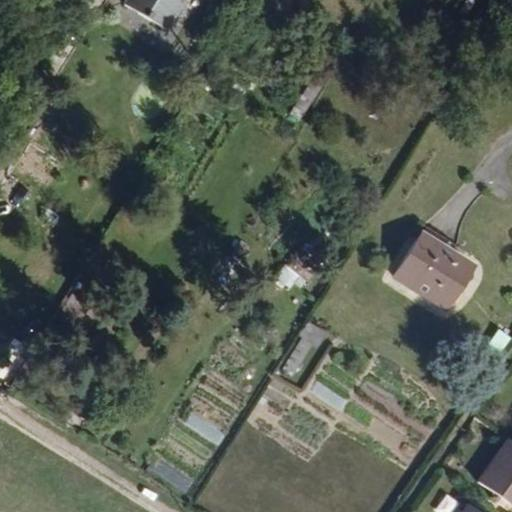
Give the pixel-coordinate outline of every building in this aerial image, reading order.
[(115,0),(157,25),(172,0),(115,0)] [(443,312),(472,266),(420,234),(392,279),(443,312)] [(281,265),(273,279),(289,289),(297,275),(281,265)] [(316,349),(326,332),(304,319),(295,335),(300,339),(280,371),(292,378),(312,346),(316,349)] [(498,361),(511,341),(511,340),(497,329),(482,350),(498,361)] [(37,382),(46,366),(28,354),(18,370),(37,382)] [(511,443),(508,441),(504,439),(473,481),(511,509),(511,443)] [(310,473),(303,483),(334,504),(341,493),(310,473)] [(475,511),(463,503),(457,511),(475,511)]
